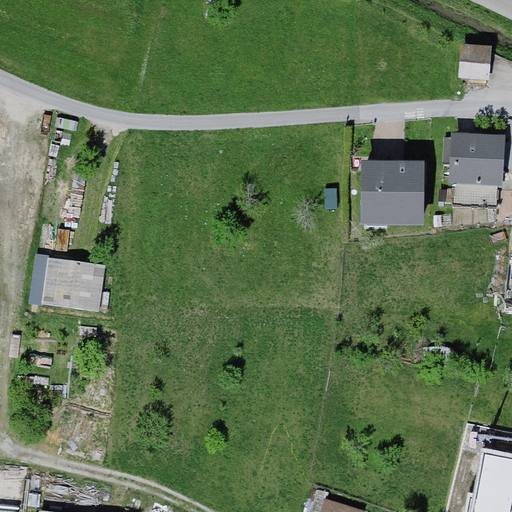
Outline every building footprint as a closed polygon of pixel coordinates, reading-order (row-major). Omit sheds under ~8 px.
[(495,54),(461,53),(460,86),(493,87),(495,54)] [(506,142),(455,140),(454,190),(504,191),(506,142)] [(428,170),(366,169),(364,230),(427,232),(428,170)] [(107,271),(46,262),(40,306),(101,314),(107,271)] [(511,511),(511,455),(484,450),(465,511),(511,511)] [(72,511),(74,477),(30,475),(27,511),(72,511)]
